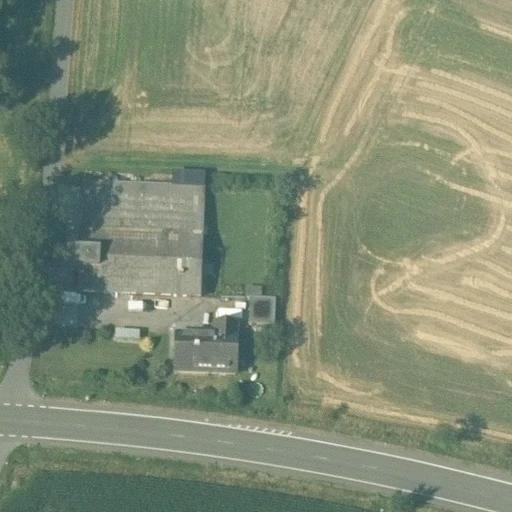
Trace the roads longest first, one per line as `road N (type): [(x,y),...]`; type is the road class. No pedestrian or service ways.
road 1 (secondary): [(511,498),(284,451),(6,419)]
road 2 (unclassified): [(59,0),(35,286),(6,419)]
